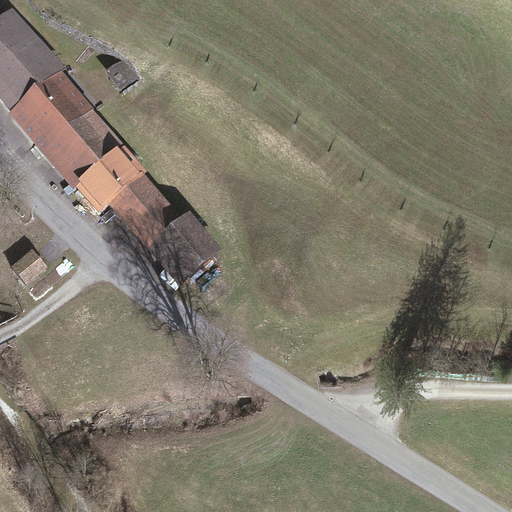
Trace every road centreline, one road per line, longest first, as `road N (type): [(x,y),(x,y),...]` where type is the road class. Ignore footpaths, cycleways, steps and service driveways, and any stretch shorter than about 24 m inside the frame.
road 1 (unclassified): [(0,158),(104,260),(481,511)]
road 2 (track): [(355,432),(373,408),(416,392),(511,392)]
road 3 (track): [(104,260),(0,345)]
